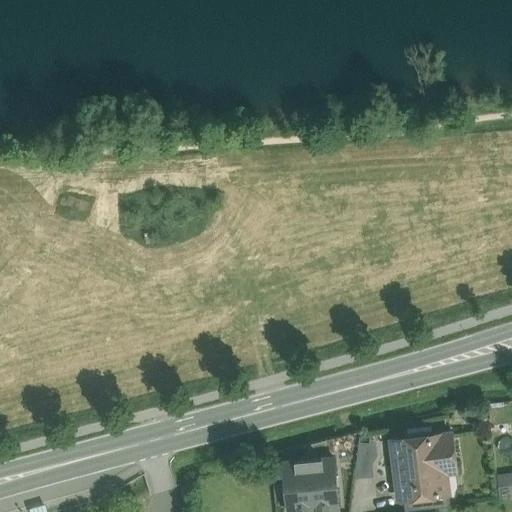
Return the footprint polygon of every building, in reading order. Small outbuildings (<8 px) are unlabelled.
[(488,407),(464,409),(466,423),(490,420),(488,407)] [(451,432),(392,439),(397,475),(400,475),(403,497),(405,496),(437,493),(436,491),(439,491),(439,489),(436,490),(433,464),(454,462),(451,432)] [(334,457),(309,459),(314,509),(340,507),(334,457)] [(288,511),(314,509),(309,459),(283,462),(288,511)] [(511,493),(511,470),(495,473),(499,495),(511,493)] [(437,493),(405,496),(407,510),(450,505),(448,490),(439,491),(436,491),(437,493)]
